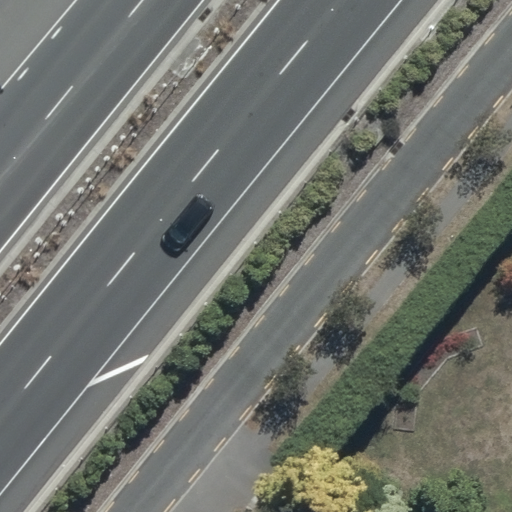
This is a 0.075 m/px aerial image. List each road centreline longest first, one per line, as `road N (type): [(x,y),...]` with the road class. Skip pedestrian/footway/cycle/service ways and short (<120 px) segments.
road 1 (residential): [(511,42),(132,511)]
road 2 (trunk): [(345,0),(0,422)]
road 3 (trunk): [(39,110),(128,0)]
